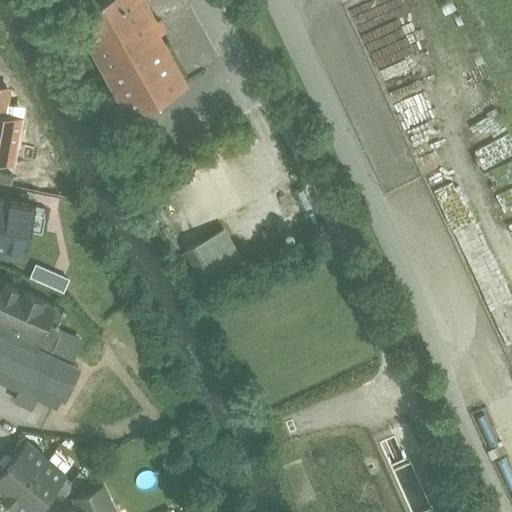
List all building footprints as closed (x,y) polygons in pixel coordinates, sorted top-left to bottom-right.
[(186,83),(139,0),(100,0),(75,14),(130,114),(186,83)] [(6,86),(0,84),(0,161),(12,163),(15,145),(18,146),(23,118),(18,117),(19,110),(17,105),(9,103),(11,93),(6,86)] [(201,242),(186,251),(204,282),(218,274),(201,242)] [(53,306),(0,281),(0,377),(56,403),(60,393),(64,395),(76,367),(58,358),(63,349),(58,346),(63,335),(49,328),(54,317),(49,315),(53,306)] [(118,354),(82,383),(113,422),(149,393),(118,354)] [(7,502),(45,458),(27,444),(0,475),(0,493),(4,497),(3,498),(7,502)] [(45,458),(7,502),(14,508),(15,506),(21,511),(32,511),(64,475),(45,458)] [(79,507),(67,511),(114,511),(102,487),(75,499),(79,507)]
